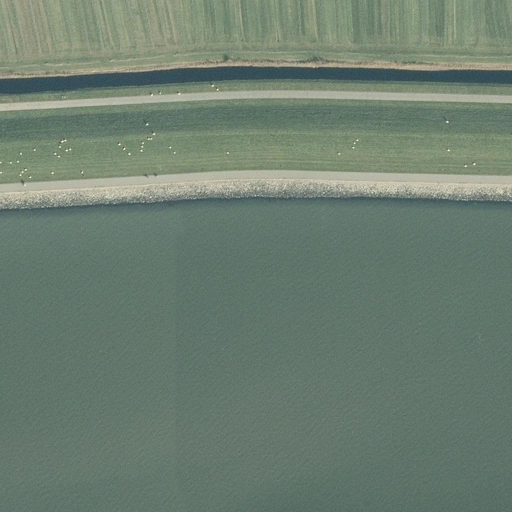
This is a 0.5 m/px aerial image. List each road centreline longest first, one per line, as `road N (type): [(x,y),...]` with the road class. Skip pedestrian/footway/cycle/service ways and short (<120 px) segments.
road 1 (unclassified): [(511,104),(235,99),(0,112)]
road 2 (unclassified): [(0,197),(256,184),(511,189)]
